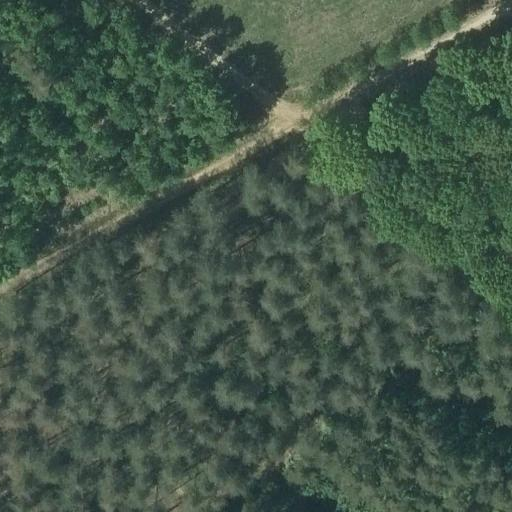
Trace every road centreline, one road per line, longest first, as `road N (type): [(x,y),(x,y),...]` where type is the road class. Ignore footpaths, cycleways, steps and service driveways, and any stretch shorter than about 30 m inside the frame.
road 1 (track): [(0,280),(274,123)]
road 2 (track): [(492,0),(274,123)]
road 3 (track): [(274,123),(115,0)]
